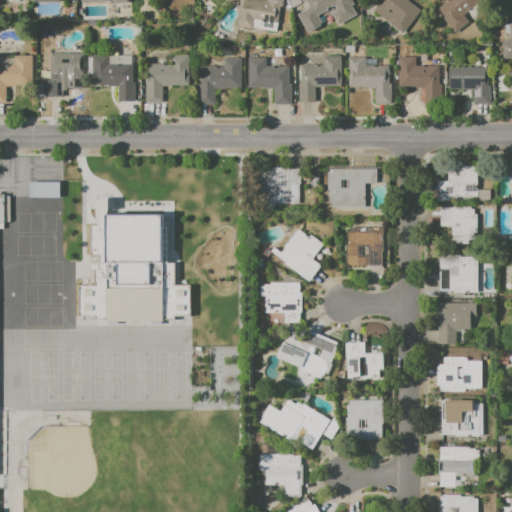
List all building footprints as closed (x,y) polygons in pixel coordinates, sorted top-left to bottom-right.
[(240,0),(259,0),(266,1),(266,0),(283,0),(282,8),(279,8),(277,23),(252,20),(251,28),(237,26),(240,0)] [(349,0),(357,14),(337,24),(331,13),(337,10),(334,5),(317,14),(323,26),(307,34),(297,14),(309,7),(305,1),(303,2),(302,1),(292,7),(290,0),(349,0)] [(408,0),(422,11),(403,34),(373,10),(379,3),(376,1),(376,0),(408,0)] [(436,9),(446,0),(481,0),(463,14),(469,22),(456,33),(436,9)] [(505,18),(511,17),(511,57),(503,58),(502,42),(510,42),(509,31),(505,31),(505,18)] [(52,53),(84,54),(83,75),(66,74),(66,82),(63,82),(63,99),(47,98),(47,80),(51,80),(52,53)] [(14,56),(31,56),(31,76),(23,76),(23,86),(5,86),(5,103),(0,103),(0,64),(14,65),(14,56)] [(93,56),(108,56),(108,66),(132,66),(132,84),(134,84),(134,102),(118,102),(118,86),(92,86),(93,56)] [(172,56),(188,56),(187,85),(162,85),(162,101),(145,101),(145,84),(149,84),(149,65),(172,65),(172,56)] [(323,56),(341,56),(341,85),(315,85),(315,102),(298,102),(298,83),(301,83),(301,65),(323,65),(323,56)] [(348,57),(366,57),(366,65),(389,66),(389,84),(391,84),(391,103),(374,103),(374,87),(348,87),(348,57)] [(399,57),(415,57),(415,67),(438,67),(438,97),(428,97),(428,87),(399,87),(399,57)] [(224,58),(240,58),(240,88),(215,88),(215,101),(198,101),(198,85),(200,85),(200,67),(224,67),(224,58)] [(248,58),(265,58),(265,66),(288,66),(288,87),(290,87),(290,105),(274,105),(274,88),(248,88),(248,58)] [(448,67),(488,67),(487,85),(491,86),(490,104),(474,104),(474,89),(448,89),(448,67)] [(437,181),(447,180),(447,163),(463,163),(463,166),(476,166),(477,201),(437,201),(437,181)] [(259,169),(300,169),(300,185),(299,185),(299,207),(259,207),(259,169)] [(329,169),(377,169),(377,183),(364,183),(364,206),(330,207),(329,169)] [(28,197),(58,197),(58,181),(28,181),(28,197)] [(88,224),(97,224),(97,210),(95,210),(95,198),(107,198),(107,210),(106,210),(106,213),(162,213),(162,262),(174,262),(174,284),(189,284),(189,315),(173,315),(173,319),(162,319),(162,321),(104,321),(104,319),(93,319),(93,316),(77,316),(77,284),(88,284),(88,224)] [(439,206),(471,206),(471,210),(475,210),(475,243),(455,243),(455,226),(439,226),(439,206)] [(350,228),(384,227),(384,250),(381,250),(381,265),(347,266),(347,234),(350,234),(350,228)] [(297,229),(322,246),(313,259),(320,264),(308,282),(268,255),(274,247),(281,252),(297,229)] [(439,256),(477,256),(476,292),(439,292),(439,256)] [(259,286),(270,286),(270,282),(300,282),(300,324),(283,324),(284,314),(265,313),(265,298),(259,298),(259,286)] [(437,303),(477,303),(476,318),(470,317),(470,332),(456,331),(456,344),(437,344),(437,303)] [(303,330),(338,345),(323,381),(288,366),(303,330)] [(345,343),(365,342),(365,353),(385,352),(385,371),(378,371),(379,379),(346,380),(345,343)] [(436,365),(445,365),(445,357),(467,357),(467,361),(482,361),(481,389),(465,389),(465,392),(439,392),(439,384),(436,384),(436,365)] [(351,399),(384,399),(383,439),(347,439),(347,405),(351,405),(351,399)] [(258,422),(268,406),(279,412),(287,400),(295,405),(298,401),(329,420),(311,451),(294,440),(293,442),(258,422)] [(441,400),(484,400),(484,436),(441,436),(441,400)] [(440,447),(476,447),(476,462),(472,462),(472,477),(454,477),(454,488),(440,488),(440,447)] [(259,454),(301,456),(300,497),(283,496),(284,486),(263,485),(263,473),(258,473),(259,454)] [(439,511),(439,496),(474,496),(474,499),(479,499),(478,511),(439,511)] [(287,511),(309,499),(313,506),(315,504),(319,511),(287,511)]
